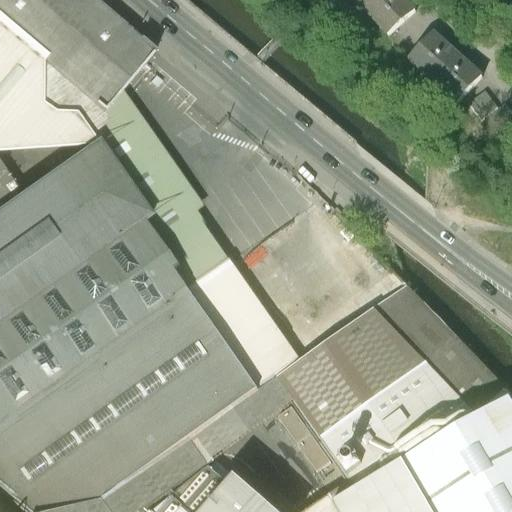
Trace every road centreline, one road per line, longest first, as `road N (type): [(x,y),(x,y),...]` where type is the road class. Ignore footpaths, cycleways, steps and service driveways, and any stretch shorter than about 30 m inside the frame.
road 1 (secondary): [(511,299),(149,0)]
road 2 (unknown): [(293,123),(0,128)]
road 3 (residential): [(425,0),(511,83)]
